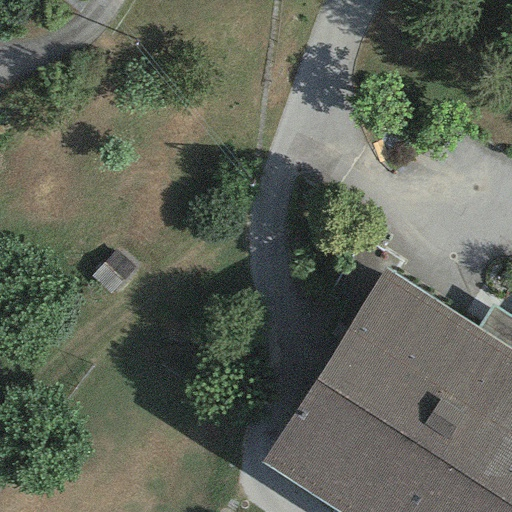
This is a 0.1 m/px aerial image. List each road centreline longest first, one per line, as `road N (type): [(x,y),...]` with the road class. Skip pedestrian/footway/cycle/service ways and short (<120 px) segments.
road 1 (residential): [(489,258),(291,129),(361,0)]
road 2 (track): [(269,212),(169,275),(0,436)]
